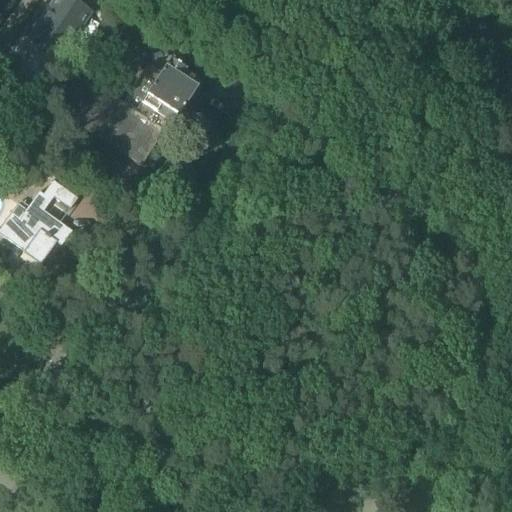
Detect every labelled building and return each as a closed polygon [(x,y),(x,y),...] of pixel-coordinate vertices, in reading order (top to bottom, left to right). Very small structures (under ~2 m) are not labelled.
[(55,65),(84,19),(55,0),(26,46),(55,65)] [(181,76),(184,73),(168,62),(159,76),(147,67),(121,106),(95,89),(72,124),(140,169),(156,144),(154,143),(160,133),(165,136),(198,87),(181,76)] [(0,104),(0,125),(9,111),(0,104)] [(58,176),(73,176),(73,164),(59,164),(58,176)] [(76,201),(51,184),(42,197),(38,194),(24,213),(16,207),(0,229),(0,237),(22,254),(21,255),(39,268),(55,245),(60,249),(71,234),(58,225),(56,227),(40,216),(52,200),(69,212),(76,201)]
